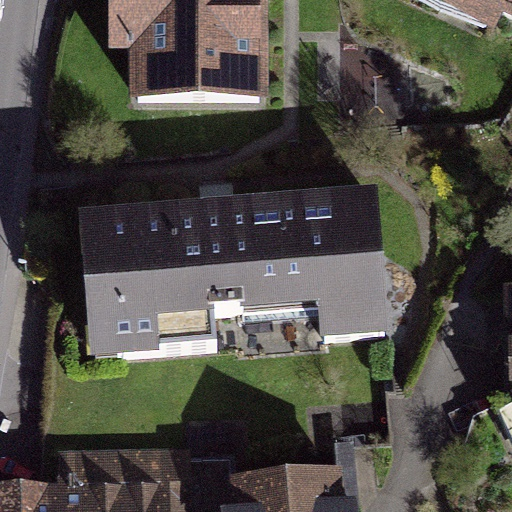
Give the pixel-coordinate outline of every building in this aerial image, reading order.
[(141,0),(140,101),(268,103),(269,0),(141,0)] [(511,0),(466,0),(511,20),(511,0)] [(95,233),(108,374),(379,348),(366,207),(219,221),(95,233)] [(68,499),(0,502),(0,511),(237,511),(236,493),(235,461),(67,469),(68,499)] [(337,511),(336,488),(236,493),(237,511),(337,511)]
